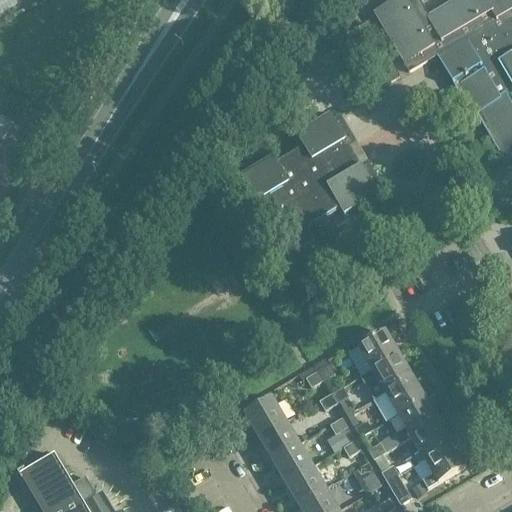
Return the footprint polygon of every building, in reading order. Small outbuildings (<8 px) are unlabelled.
[(34,0),(0,0),(0,20),(35,1),(34,0)] [(409,73),(437,57),(473,117),(479,114),(506,160),(511,156),(511,0),(455,0),(427,17),(417,0),(397,0),(374,14),(409,73)] [(381,185),(341,117),(334,121),(330,115),(296,135),(304,149),(278,164),(273,157),(239,177),(255,205),(262,201),(277,226),(270,230),(287,258),(315,242),(306,228),(339,209),(343,216),(378,195),(374,189),(381,185)] [(393,140),(377,144),(382,163),(399,159),(393,140)] [(359,351),(373,373),(400,357),(387,334),(359,351)] [(400,357),(373,373),(386,396),(414,379),(400,357)] [(314,368),(317,374),(323,384),(335,376),(331,367),(334,365),(329,359),(314,368)] [(323,384),(317,374),(306,381),(312,391),(323,384)] [(386,396),(399,418),(427,402),(414,379),(386,396)] [(331,397),(337,407),(349,400),(343,390),(331,397)] [(337,407),(331,397),(319,405),(325,414),(337,407)] [(246,417),(259,440),(287,424),(273,401),(246,417)] [(412,440),(413,440),(440,424),(427,402),(399,418),(406,430),(396,436),(402,446),(412,440)] [(342,422),(331,429),(336,437),(348,431),(342,422)] [(365,424),(355,431),(361,440),(373,433),(367,423),(365,424)] [(259,440),(273,463),(300,446),(287,424),(259,440)] [(425,462),(426,463),(453,446),(440,424),(413,440),(422,456),(414,461),(418,467),(425,462)] [(355,445),(344,452),(349,460),(360,454),(355,445)] [(273,463),(286,485),(314,468),(300,446),(273,463)] [(374,463),(386,456),(380,446),(368,453),(374,463)] [(431,478),(424,483),(429,492),(467,469),(453,446),(426,463),(430,469),(427,471),(431,478)] [(107,511),(102,503),(87,511),(80,511),(53,464),(19,486),(32,511),(107,511)] [(362,482),(374,476),(368,466),(357,473),(362,482)] [(314,468),(286,485),(299,507),(327,491),(314,468)] [(381,475),(391,492),(403,485),(393,469),(381,475)] [(403,485),(391,492),(400,508),(412,501),(403,485)] [(299,507),(302,511),(339,511),(327,491),(299,507)] [(379,511),(393,511),(395,511),(389,502),(378,509),(379,511)]
